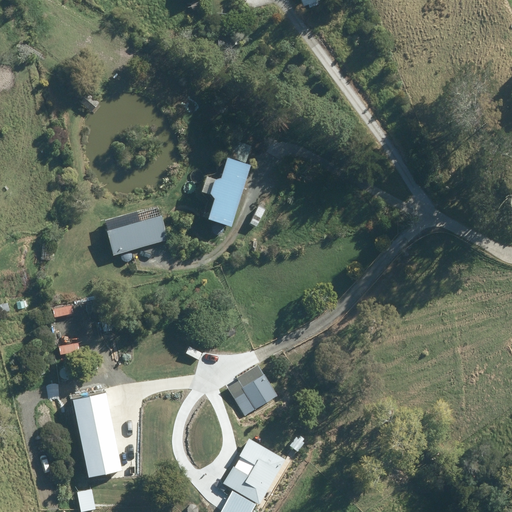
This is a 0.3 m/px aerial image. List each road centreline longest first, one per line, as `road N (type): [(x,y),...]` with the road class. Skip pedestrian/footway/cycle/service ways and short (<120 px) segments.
road 1 (track): [(511,253),(289,145),(275,153),(240,225),(216,251),(165,267),(140,264)]
road 2 (track): [(427,216),(327,317),(210,378),(184,409),(176,446),(185,472),(210,490)]
road 3 (track): [(427,216),(280,0)]
